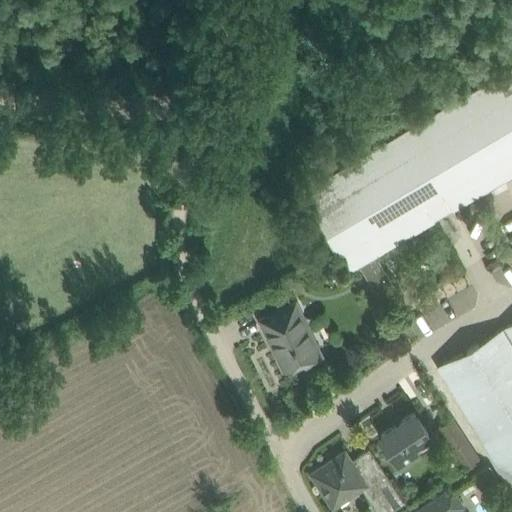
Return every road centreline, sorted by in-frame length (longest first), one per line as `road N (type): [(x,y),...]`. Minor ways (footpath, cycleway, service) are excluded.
road 1 (track): [(201,293),(183,243),(181,204),(224,0)]
road 2 (unclassified): [(290,458),(462,306),(511,275)]
road 3 (track): [(195,113),(0,106)]
road 4 (unclassified): [(290,458),(201,293)]
